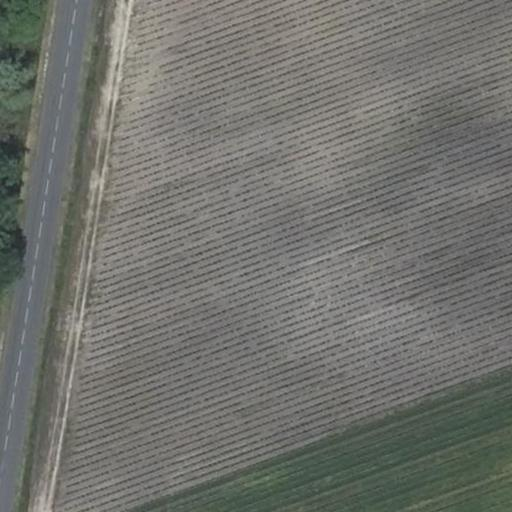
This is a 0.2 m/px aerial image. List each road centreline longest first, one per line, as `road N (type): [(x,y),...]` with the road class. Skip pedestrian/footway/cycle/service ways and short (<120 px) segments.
road 1 (track): [(42,511),(122,0)]
road 2 (tertiary): [(74,0),(0,465)]
